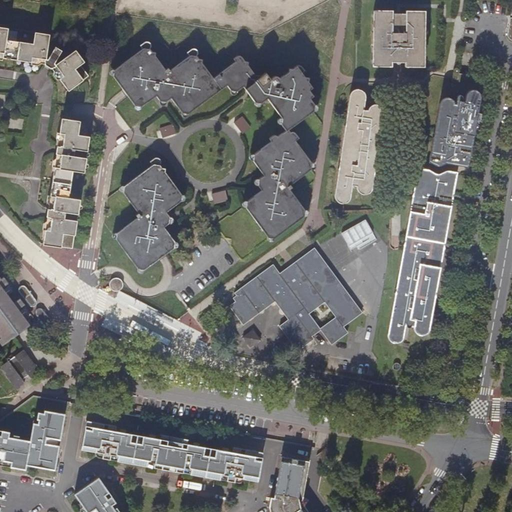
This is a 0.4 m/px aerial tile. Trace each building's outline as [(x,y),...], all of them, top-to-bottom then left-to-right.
[(384,64),(384,66),(391,66),(391,62),(394,62),(396,60),(397,60),(399,60),(400,61),(401,63),(404,63),(404,67),(412,67),(411,64),(414,64),(416,66),(417,67),(419,67),(422,66),(423,65),(424,63),(425,61),(424,59),(423,57),(422,57),(421,56),(421,53),(424,53),(424,25),(422,25),(421,21),(423,20),(424,19),(424,16),(423,14),(422,13),(420,12),(418,11),(417,11),(415,12),(414,13),(411,13),(411,10),(405,10),(405,17),(392,17),(391,10),(385,10),(385,12),(382,12),(381,11),(378,10),(375,10),(373,11),(372,13),(372,15),(372,16),(373,18),(374,19),(374,24),(371,24),(371,53),(374,53),(374,57),(372,59),(371,61),(371,64),(373,65),(374,66),(376,67),(378,67),(380,67),(382,64),(384,64)] [(0,52),(4,53),(3,58),(31,62),(32,57),(45,59),(48,34),(34,32),(33,43),(17,41),(19,31),(8,30),(8,28),(0,26),(0,52)] [(244,259),(255,251),(255,248),(267,239),(268,236),(275,237),(303,217),(304,209),(289,189),(292,187),(290,185),(310,170),(311,164),(295,141),(298,138),(294,133),(290,132),(288,129),(312,111),(314,105),(310,99),(313,96),(309,90),(312,87),(308,81),(308,78),(305,77),(302,72),(304,71),(301,66),(298,65),(292,69),(289,69),(289,72),(279,79),(275,76),(270,78),(266,73),(262,76),(255,75),(247,65),(248,62),(245,62),(241,57),(238,56),(234,59),(235,61),(213,77),(201,62),(202,59),(199,59),(197,56),(198,52),(196,49),(193,49),(187,53),(189,56),(170,70),(168,68),(165,70),(155,56),(155,53),(152,52),(150,49),(151,45),(150,43),(146,42),(140,46),(142,49),(114,71),(113,76),(135,106),(141,107),(156,96),(159,101),(166,101),(171,98),(174,103),(181,113),(188,114),(227,85),(231,90),(238,91),(243,87),(249,93),(255,102),(261,102),(267,98),(282,118),(281,124),(286,131),(278,137),(273,136),(269,139),(271,142),(253,155),(253,161),(264,176),(258,180),(258,186),(261,191),(247,201),(246,207),(242,207),(232,215),(229,214),(218,222),(218,227),(225,237),(231,238),(231,244),(241,258),(244,259)] [(55,48),(49,57),(55,61),(61,52),(55,48)] [(74,50),(55,65),(63,77),(59,80),(67,90),(87,75),(80,64),(83,62),(74,50)] [(350,198),(352,185),(358,187),(358,190),(359,192),(362,194),(364,195),(367,195),(370,194),(371,192),(374,175),(373,174),(372,173),(372,171),(373,170),(374,169),(380,132),(379,131),(378,130),(378,128),(379,127),(381,126),(383,113),(383,110),(381,107),(379,106),(377,105),(375,105),(372,106),(370,107),(368,108),(367,111),(363,109),(365,96),(364,93),(363,91),(360,89),(357,88),(354,89),(352,90),(350,92),(349,95),(334,194),(334,198),(335,200),(337,203),(339,204),(342,204),(345,204),(348,203),(349,201),(350,198)] [(432,139),(429,162),(438,167),(445,165),(467,169),(480,95),(479,93),(477,91),(475,90),(472,89),(471,89),(468,91),(466,92),(465,94),(464,99),(461,98),(462,96),(461,95),(460,95),(458,95),(457,95),(457,96),(455,104),(453,101),(452,99),(450,98),(448,98),(445,98),(442,99),(440,101),(439,104),(434,132),(435,134),(435,138),(432,139)] [(44,242),(62,246),(73,248),(74,234),(79,200),(68,198),(72,171),(83,172),(88,137),(77,136),(79,122),(61,119),(60,132),(64,133),(62,147),(57,147),(56,154),(61,155),(59,169),(54,168),(50,195),(54,196),(52,210),(48,210),(47,215),(52,216),(50,230),(45,230),(44,242)] [(117,238),(138,267),(145,268),(158,258),(160,257),(165,253),(173,247),(174,241),(164,226),(168,222),(169,216),(166,211),(180,202),(181,195),(165,173),(165,169),(162,169),(159,165),(160,163),(160,161),(160,159),(158,158),(156,158),(155,158),(149,162),(152,165),(124,187),(122,194),(138,216),(117,231),(117,238)] [(392,341),(395,342),(398,342),(401,340),(403,337),(405,325),(413,326),(414,329),(415,331),(417,333),(420,334),(423,334),(426,333),(428,331),(429,328),(457,173),(446,172),(437,174),(430,172),(418,169),(413,191),(414,192),(415,193),(415,195),(414,196),(413,197),(406,238),(407,239),(408,241),(408,242),(407,243),(405,244),(388,332),(388,336),(389,339),(392,341)] [(234,303),(228,307),(243,325),(275,302),(288,320),(279,327),(297,351),(313,340),(311,337),(320,331),(331,345),(348,333),(343,327),(362,313),(330,271),(314,248),(279,274),(272,265),(234,294),(235,297),(232,300),(234,303)] [(114,277),(113,278),(113,279),(112,288),(113,289),(115,290),(117,290),(119,290),(121,289),(123,287),(124,285),(124,284),(124,282),(123,281),(123,279),(121,278),(119,277),(117,276),(115,277),(114,277)] [(0,340),(3,345),(26,327),(28,326),(16,310),(24,304),(19,298),(11,304),(0,288),(8,282),(4,277),(0,279),(0,340)] [(19,288),(19,290),(30,305),(32,305),(34,305),(36,305),(37,303),(37,301),(37,300),(26,285),(24,285),(22,285),(20,285),(19,288)] [(36,311),(36,313),(47,328),(49,329),(51,329),(53,328),(54,326),(54,324),(54,323),(43,308),(41,308),(39,308),(37,308),(36,311)] [(260,340),(252,330),(242,338),(250,348),(260,340)] [(114,347),(115,348),(128,355),(131,355),(134,354),(136,352),(138,349),(137,346),(137,344),(135,342),(123,336),(121,338),(118,338),(115,339),(113,341),(113,343),(113,345),(114,347)] [(29,373),(32,377),(40,371),(24,349),(15,356),(29,373)] [(15,356),(14,357),(27,374),(29,373),(15,356)] [(22,378),(27,374),(14,357),(9,361),(22,378)] [(25,382),(22,378),(9,361),(0,367),(16,388),(25,382)] [(0,459),(2,460),(11,461),(10,465),(10,466),(26,469),(27,464),(55,469),(59,445),(57,445),(59,439),(61,439),(66,413),(45,410),(44,412),(39,411),(37,418),(39,419),(39,423),(34,422),(31,439),(20,438),(20,435),(13,434),(13,436),(9,436),(9,431),(0,429),(0,459)] [(116,461),(146,466),(147,462),(154,463),(153,467),(182,473),(183,468),(190,469),(189,474),(220,479),(220,475),(227,476),(235,477),(242,479),(257,482),(262,452),(235,447),(234,451),(228,450),(228,448),(222,446),(221,449),(198,445),(198,442),(193,441),(193,444),(188,443),(189,439),(161,434),(160,438),(154,437),(155,435),(150,434),(149,436),(125,432),(125,429),(120,428),(120,430),(115,430),(116,426),(87,420),(81,449),(94,452),(102,453),(110,455),(117,456),(116,461)] [(306,511),(301,503),(307,471),(301,470),(303,459),(281,456),(274,496),(270,496),(267,506),(269,511),(268,511),(306,511)] [(309,461),(303,459),(301,470),(307,471),(309,461)] [(86,511),(118,511),(120,511),(117,507),(115,509),(112,504),(115,502),(97,477),(73,493),(81,506),(86,511)]
